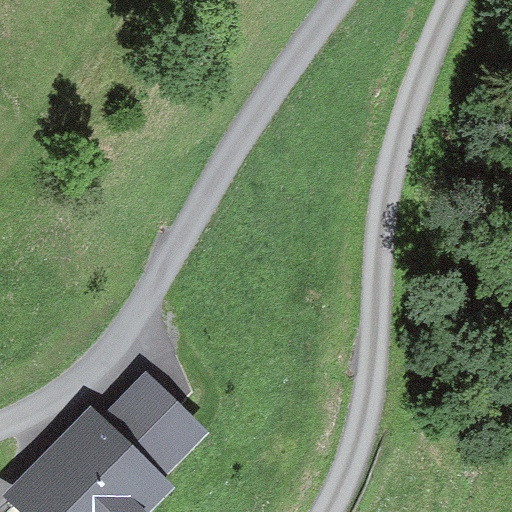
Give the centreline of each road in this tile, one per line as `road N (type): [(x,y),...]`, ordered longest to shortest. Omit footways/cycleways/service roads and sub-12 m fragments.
road 1 (track): [(0,426),(72,385),(121,337),(243,135),(338,0)]
road 2 (track): [(452,0),(402,125),(385,197),(368,395),(329,511)]
